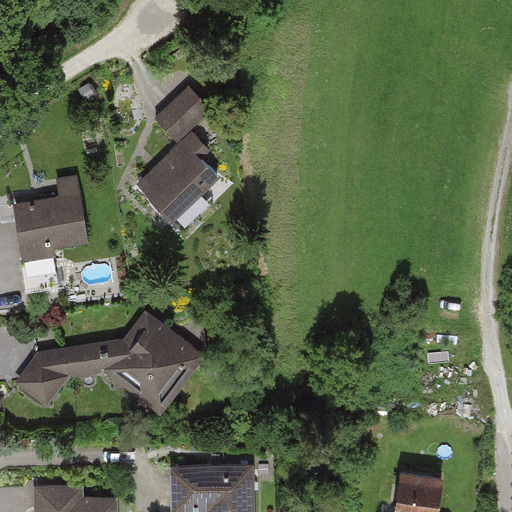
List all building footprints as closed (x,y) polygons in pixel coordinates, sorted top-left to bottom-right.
[(190,142),(145,184),(178,218),(226,173),(209,155),(217,147),(199,128),(219,110),(193,82),(161,112),(190,142)] [(83,192),(20,202),(28,253),(91,243),(83,192)] [(67,374),(114,368),(110,375),(170,413),(211,347),(151,310),(133,337),(44,350),(22,387),(51,403),(67,374)] [(259,511),(259,465),(175,467),(176,511),(205,511),(216,511),(215,511),(259,511)] [(448,511),(452,478),(400,472),(395,511),(448,511)] [(86,485),(36,486),(36,511),(121,511),(121,496),(86,497),(86,485)]
